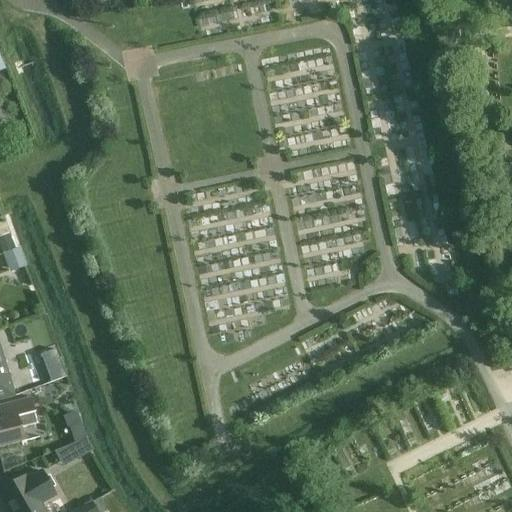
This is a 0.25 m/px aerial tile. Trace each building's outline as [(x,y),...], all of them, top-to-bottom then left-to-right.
[(16,240),(14,234),(0,239),(0,247),(3,255),(19,248),(16,240)] [(10,273),(26,267),(23,258),(19,248),(3,255),(10,273)] [(3,343),(5,367),(18,366),(19,375),(32,374),(28,340),(3,343)] [(0,401),(14,397),(0,352),(0,401)] [(50,384),(65,378),(59,360),(43,365),(50,384)] [(0,417),(1,422),(0,421),(0,448),(22,443),(18,430),(36,425),(33,415),(29,400),(0,407),(0,417)] [(81,426),(70,430),(75,444),(83,441),(86,440),(81,426)] [(79,457),(92,450),(86,440),(83,441),(75,444),(73,445),(79,457)] [(5,507),(8,511),(44,511),(41,505),(55,497),(40,472),(26,480),(25,477),(0,491),(0,500),(4,507),(5,507)] [(77,511),(106,511),(99,499),(77,511)]
